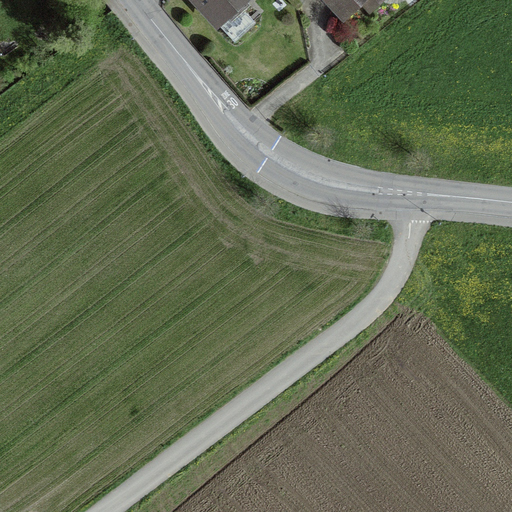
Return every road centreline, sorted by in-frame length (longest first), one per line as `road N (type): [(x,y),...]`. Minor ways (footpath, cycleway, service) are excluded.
road 1 (motorway): [(511,305),(169,417),(0,458)]
road 2 (track): [(412,193),(407,248),(385,292),(105,511)]
road 3 (unclassified): [(237,126),(292,168),(334,184),(511,203)]
road 4 (motorway): [(290,511),(511,447)]
road 5 (residential): [(133,0),(237,126)]
